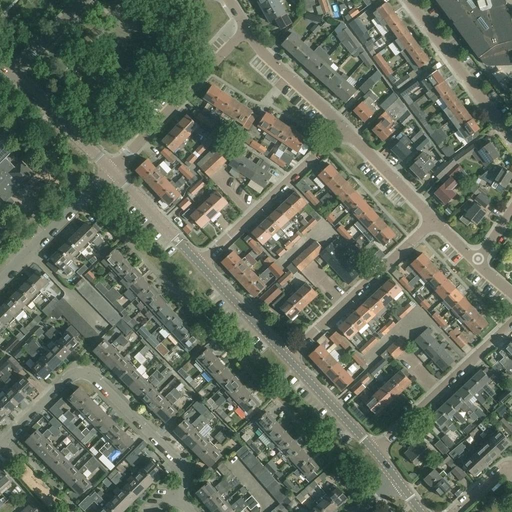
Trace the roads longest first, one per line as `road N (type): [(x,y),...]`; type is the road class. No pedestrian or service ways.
road 1 (residential): [(0,444),(81,372),(180,463),(183,482),(174,493)]
road 2 (residential): [(287,357),(435,219)]
road 3 (residential): [(200,264),(341,127)]
road 4 (residential): [(112,171),(244,28)]
road 5 (residential): [(374,450),(511,320)]
road 6 (residential): [(511,144),(406,0)]
road 7 (residential): [(0,281),(112,171)]
road 8 (residential): [(112,171),(10,73)]
road 9 (residential): [(341,127),(244,28)]
road 10 (residential): [(435,219),(341,127)]
road 11 (residential): [(200,264),(112,171)]
road 12 (residential): [(374,450),(287,357)]
road 13 (residential): [(287,357),(200,264)]
